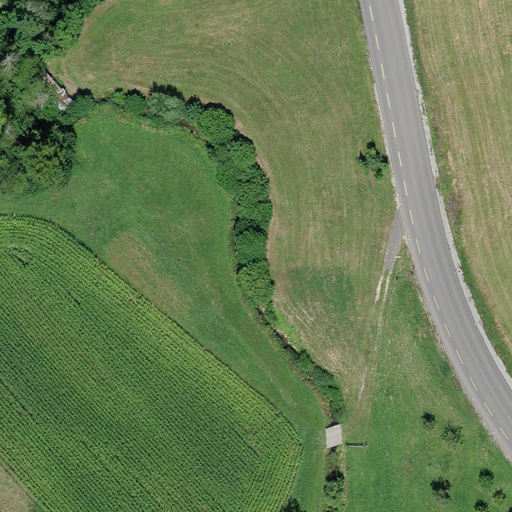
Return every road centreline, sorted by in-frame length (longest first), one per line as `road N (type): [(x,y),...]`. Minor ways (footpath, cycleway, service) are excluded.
road 1 (tertiary): [(382,0),(430,242),(459,328),(511,424)]
road 2 (track): [(344,483),(383,272),(421,210)]
